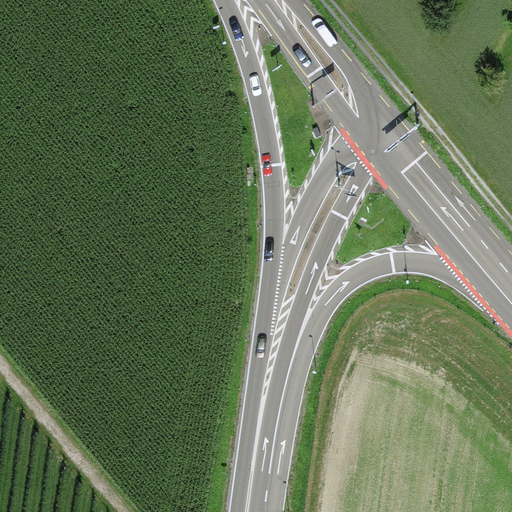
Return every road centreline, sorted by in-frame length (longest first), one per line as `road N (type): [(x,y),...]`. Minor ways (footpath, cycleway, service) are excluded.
road 1 (trunk): [(224,0),(253,72),(271,166),(269,303)]
road 2 (track): [(328,0),(511,218)]
road 3 (trunk): [(293,360),(337,292),(380,265),(439,267),(511,303)]
road 4 (trunk): [(293,360),(319,260),(391,132)]
road 5 (trunk): [(373,112),(322,179),(269,303)]
road 6 (trunk): [(269,303),(257,509)]
road 7 (primary): [(511,282),(391,132)]
road 8 (trunk): [(257,509),(293,360)]
road 9 (primary): [(373,112),(279,0)]
